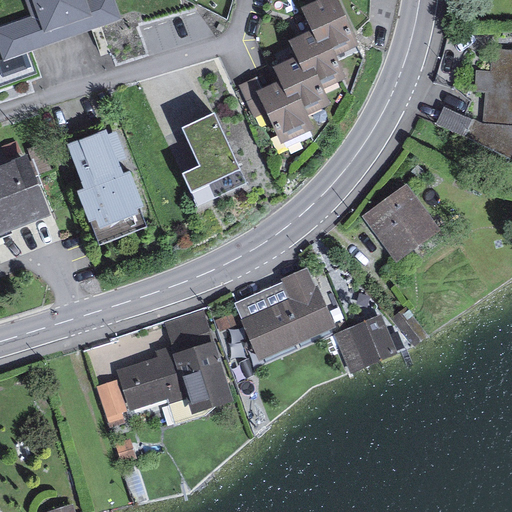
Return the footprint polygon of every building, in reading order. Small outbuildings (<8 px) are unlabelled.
[(33,0),(39,14),(0,27),(0,56),(1,61),(122,19),(115,0),(33,0)] [(306,13),(315,34),(320,45),(326,42),(332,56),(354,46),(334,1),(306,13)] [(343,79),(332,56),(326,42),(320,45),(315,34),(292,44),(300,61),(307,76),(313,73),(320,90),(343,79)] [(511,50),(492,50),(489,116),(511,116),(511,50)] [(325,100),(320,90),(313,73),(307,76),(300,61),(278,71),(285,86),(291,100),(297,98),(303,110),(325,100)] [(312,130),(303,110),(297,98),(291,100),(285,86),(263,96),(284,142),(312,130)] [(216,112),(182,129),(199,162),(179,172),(195,203),(248,177),(216,112)] [(470,148),(474,125),(445,120),(440,142),(470,148)] [(113,121),(57,144),(96,240),(152,218),(113,121)] [(28,156),(0,166),(0,231),(49,214),(28,156)] [(439,228),(406,182),(368,208),(401,255),(439,228)] [(333,324),(309,264),(280,275),(289,297),(242,316),(258,354),(333,324)] [(233,403),(206,311),(156,326),(159,337),(112,351),(128,405),(163,395),(171,422),(233,403)] [(383,321),(335,337),(347,371),(394,355),(383,321)]
